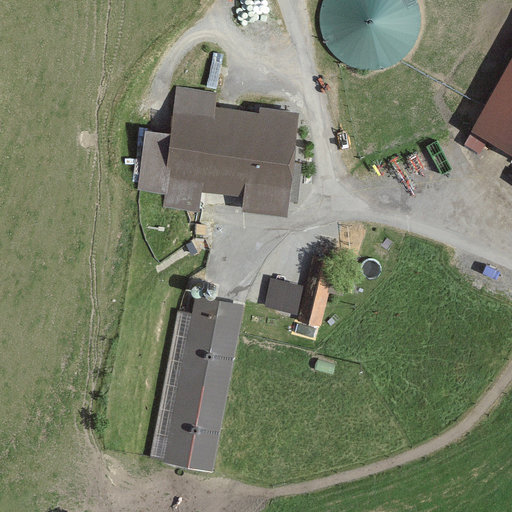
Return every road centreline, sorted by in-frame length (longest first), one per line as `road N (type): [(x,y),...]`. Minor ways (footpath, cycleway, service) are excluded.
road 1 (residential): [(511,264),(366,213),(337,191),(283,0)]
road 2 (unknown): [(337,191),(324,217),(306,229),(222,223)]
